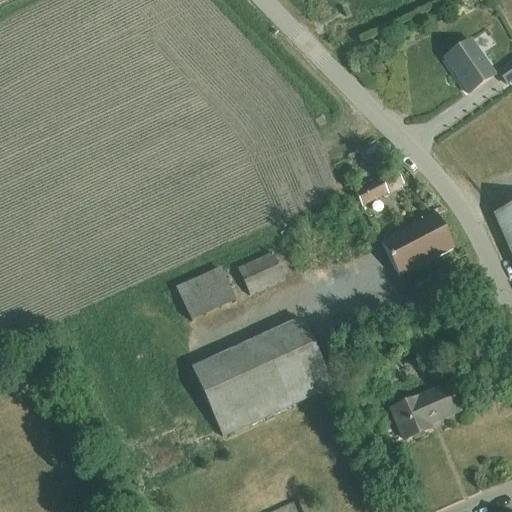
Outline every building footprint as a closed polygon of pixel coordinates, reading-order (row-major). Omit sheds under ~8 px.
[(444,62),(468,96),(494,78),(470,43),(444,62)] [(511,65),(497,76),(505,87),(511,82),(511,65)] [(395,174),(379,183),(354,196),(361,209),(402,188),(395,174)] [(511,210),(494,218),(511,259),(511,210)] [(381,245),(398,279),(452,251),(435,217),(381,245)] [(237,272),(248,298),(284,283),(273,256),(237,272)] [(175,290),(190,323),(235,303),(220,269),(175,290)] [(194,376),(221,438),(332,388),(304,327),(194,376)] [(428,428),(458,415),(446,388),(391,412),(404,443),(429,432),(428,428)] [(305,511),(301,500),(268,511),(305,511)]
